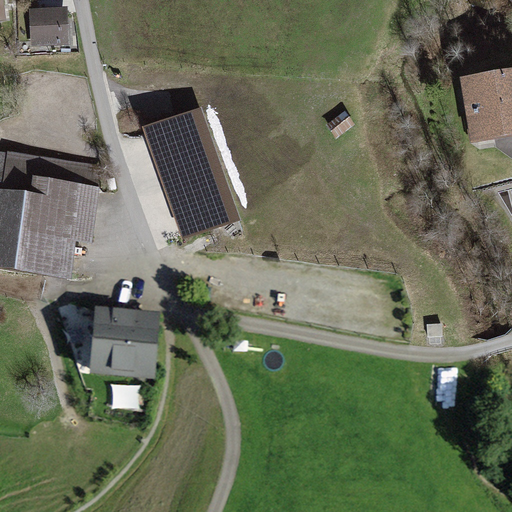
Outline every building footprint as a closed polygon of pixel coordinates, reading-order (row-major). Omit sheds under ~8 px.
[(13,0),(0,0),(0,27),(16,26),(13,0)] [(69,13),(34,14),(35,46),(71,45),(69,13)] [(511,79),(472,86),(482,149),(511,143),(511,79)] [(238,219),(200,116),(148,134),(186,238),(238,219)] [(350,125),(344,116),(329,127),(336,136),(350,125)] [(104,168),(0,160),(0,186),(11,187),(4,280),(81,286),(84,245),(98,247),(104,168)] [(156,315),(95,312),(92,375),(153,378),(156,315)] [(427,326),(428,338),(442,337),(441,325),(427,326)]
